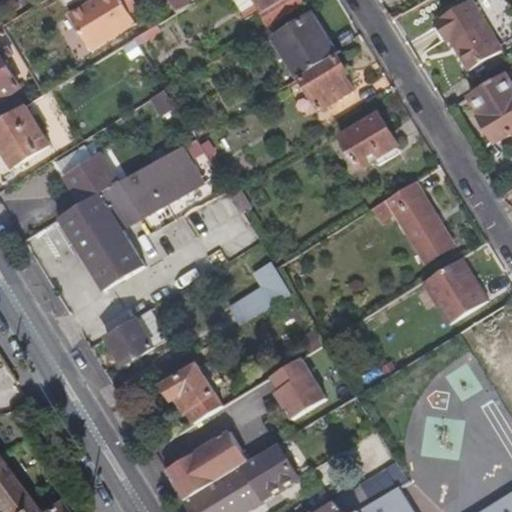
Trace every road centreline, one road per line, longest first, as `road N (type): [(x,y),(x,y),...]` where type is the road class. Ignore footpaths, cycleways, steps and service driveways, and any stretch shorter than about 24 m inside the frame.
road 1 (residential): [(358,0),(511,253)]
road 2 (tertiary): [(141,511),(0,282)]
